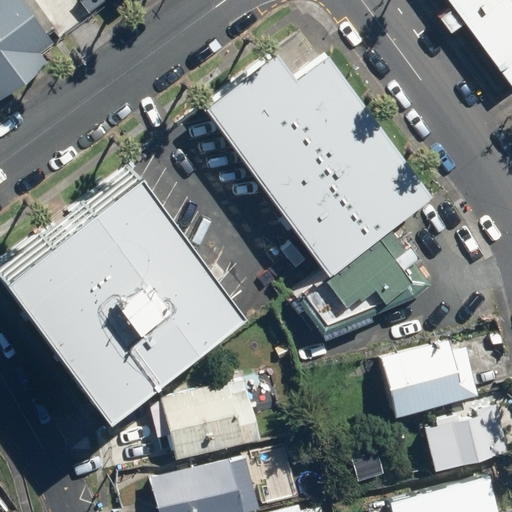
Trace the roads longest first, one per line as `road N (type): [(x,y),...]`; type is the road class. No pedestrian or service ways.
road 1 (unclassified): [(0,170),(227,0)]
road 2 (unclassified): [(511,210),(356,0)]
road 3 (residential): [(0,374),(52,460),(72,511)]
